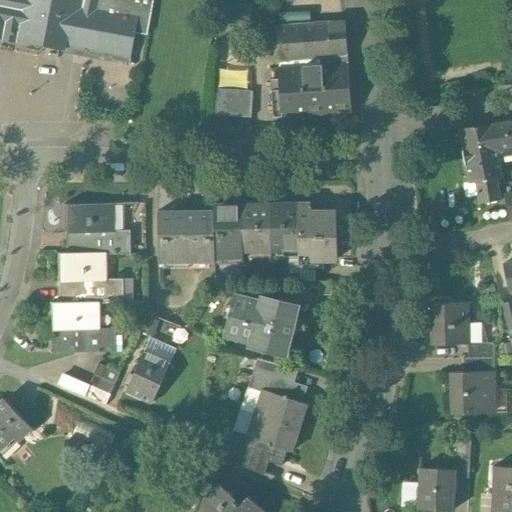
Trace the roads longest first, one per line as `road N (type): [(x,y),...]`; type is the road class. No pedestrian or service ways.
road 1 (residential): [(18,163),(387,155)]
road 2 (tertiary): [(393,238),(378,402),(329,511)]
road 3 (residential): [(0,297),(15,254),(18,163)]
road 4 (residential): [(385,126),(511,105)]
road 5 (tertiary): [(374,0),(385,126)]
